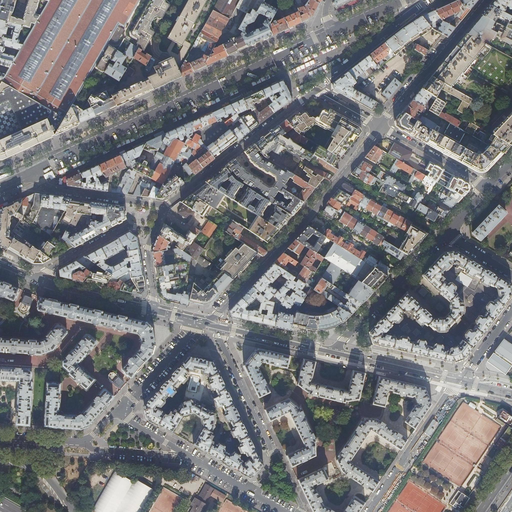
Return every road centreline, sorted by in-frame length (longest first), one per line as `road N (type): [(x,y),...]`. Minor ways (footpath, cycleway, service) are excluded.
road 1 (primary): [(332,33),(28,172)]
road 2 (residential): [(205,323),(299,225),(378,125)]
road 3 (residential): [(313,89),(164,205)]
road 4 (residential): [(378,125),(485,0)]
road 5 (residential): [(333,352),(443,233)]
road 6 (residential): [(459,381),(370,511)]
road 7 (residential): [(164,205),(48,188),(28,172)]
road 8 (residential): [(220,326),(275,455)]
road 9 (residential): [(423,3),(313,89)]
road 10 (residential): [(154,228),(126,225),(34,279)]
road 11 (secondary): [(333,352),(459,381)]
road 12 (residential): [(115,412),(205,323)]
road 13 (residential): [(378,125),(487,186)]
road 14 (secondary): [(34,279),(155,310)]
